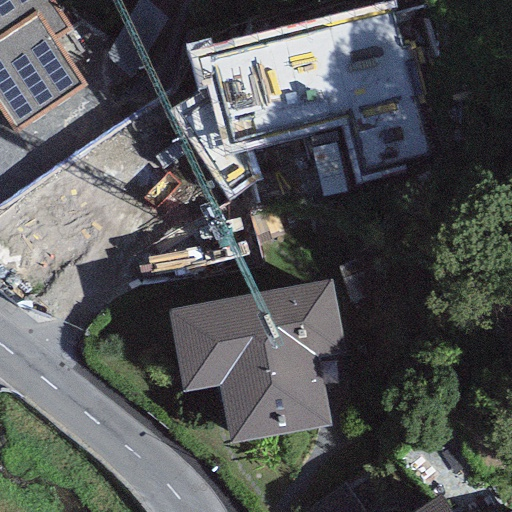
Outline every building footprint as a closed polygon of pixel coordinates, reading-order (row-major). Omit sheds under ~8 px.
[(71,26),(53,0),(0,0),(0,107),(14,128),(86,79),(57,35),(71,26)] [(395,0),(187,52),(197,96),(170,111),(228,200),(260,176),(248,147),(340,127),(354,185),(432,163),(392,12),(398,11),(395,0)] [(114,72),(139,84),(166,28),(141,16),(114,72)] [(330,284),(170,312),(184,394),(219,388),(229,446),(327,429),(315,362),(342,358),(330,284)] [(365,511),(344,481),(300,511),(365,511)] [(407,511),(511,511),(511,509),(505,511),(453,511),(441,492),(407,511)]
